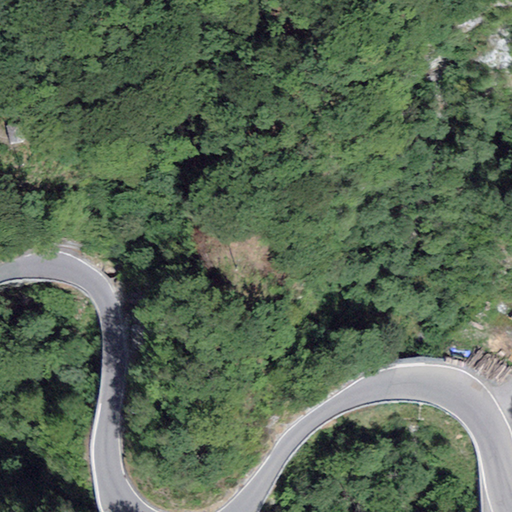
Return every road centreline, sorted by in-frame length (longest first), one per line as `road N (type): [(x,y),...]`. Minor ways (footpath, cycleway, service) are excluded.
road 1 (tertiary): [(511,511),(481,415),(467,399),(414,382),(357,393),(326,410),(281,450),(240,511)]
road 2 (tertiary): [(126,511),(106,464),(114,353),(107,304),(98,288),(65,269),(0,271)]
